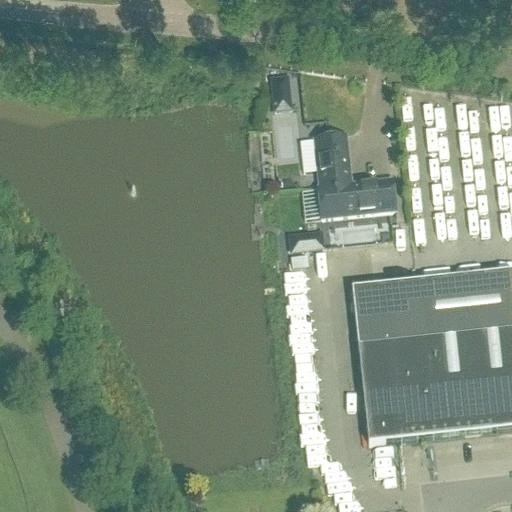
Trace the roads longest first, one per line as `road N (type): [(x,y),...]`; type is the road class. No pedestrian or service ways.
road 1 (tertiary): [(511,61),(158,21)]
road 2 (tertiary): [(158,21),(0,2)]
